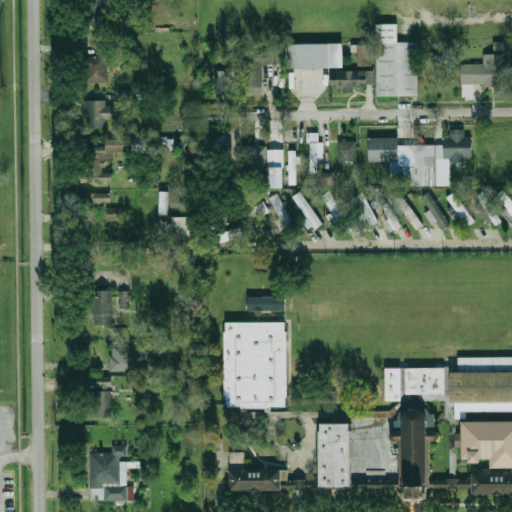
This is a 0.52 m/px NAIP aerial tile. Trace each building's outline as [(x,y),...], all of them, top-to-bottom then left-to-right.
[(105,17),(105,0),(87,0),(87,17),(105,17)] [(419,41),(419,95),(398,95),(377,95),(377,24),(398,24),(398,41),(419,41)] [(112,38),(99,38),(99,56),(85,56),(84,82),(112,83),(112,38)] [(288,44),(343,43),(344,67),(289,68),(288,44)] [(372,46),(358,46),(358,66),(373,66),(372,46)] [(274,63),(274,51),(247,51),(247,87),(264,87),(264,63),(274,63)] [(503,54),(483,54),(483,64),(472,64),(472,85),(503,85),(503,54)] [(234,71),(217,71),(217,96),(234,96),(234,71)] [(374,71),(330,71),(330,85),(338,85),(337,91),(353,91),(353,85),(374,85),(374,71)] [(84,100),(84,129),(106,129),(106,118),(118,118),(118,104),(106,104),(106,100),(84,100)] [(442,134),(443,184),(448,184),(447,159),(473,159),(472,134),(442,134)] [(369,161),(400,161),(400,184),(434,184),(434,144),(399,144),(399,137),(369,137),(369,161)] [(113,181),(113,171),(105,171),(104,152),(125,151),(125,138),(106,138),(106,148),(82,148),(82,182),(113,181)] [(322,173),(322,141),(310,141),(310,173),(322,173)] [(358,161),(358,141),(339,141),(339,161),(358,161)] [(266,173),(266,147),(252,147),(252,173),(266,173)] [(287,184),(296,184),(296,148),(287,148),(287,184)] [(268,188),(282,188),(282,168),(268,167),(268,188)] [(333,172),(322,173),(323,186),(333,186),(333,172)] [(324,194),(340,232),(348,229),(332,190),(324,194)] [(511,201),(503,190),(496,195),(511,214),(511,201)] [(159,215),(168,215),(168,191),(160,191),(159,215)] [(314,227),(321,222),(301,191),(293,196),(314,227)] [(392,195),(415,230),(422,225),(399,191),(392,195)] [(378,223),(363,192),(350,198),(361,220),(366,218),(370,226),(378,223)] [(422,197),(444,228),(451,223),(429,192),(422,197)] [(447,198),(468,226),(476,220),(455,192),(447,198)] [(82,193),(82,222),(99,222),(99,202),(112,202),(112,193),(82,193)] [(297,229),(279,193),(271,197),(289,233),(297,229)] [(502,221),(483,193),(474,198),(494,227),(502,221)] [(259,218),(270,212),(264,201),(254,207),(259,218)] [(401,226),(389,201),(380,205),(392,230),(401,226)] [(511,223),(511,216),(507,210),(503,212),(511,223)] [(120,214),(109,213),(108,220),(120,221),(120,214)] [(172,245),(197,245),(197,216),(172,216),(172,245)] [(238,241),(238,231),(216,231),(216,241),(238,241)] [(95,325),(114,325),(114,290),(95,290),(95,325)] [(129,291),(119,291),(120,309),(129,308),(129,291)] [(246,295),(285,295),(285,309),(246,309),(246,295)] [(227,322),(285,322),(286,331),(289,331),(289,397),(285,397),(286,406),(272,406),(272,408),(243,408),(243,406),(227,406),(227,398),(225,398),(224,331),(227,331),(227,322)] [(110,371),(147,370),(147,347),(134,347),(134,343),(110,343),(110,371)] [(161,344),(150,344),(150,353),(161,353),(161,344)] [(511,402),(456,402),(451,402),(450,371),(459,371),(459,366),(459,357),(511,357),(511,402)] [(436,422),(436,431),(428,430),(426,415),(422,411),(416,408),(410,409),(406,412),(404,417),(403,431),(395,431),(395,421),(398,421),(401,412),(407,406),(407,401),(402,401),(402,368),(406,368),(407,394),(446,394),(446,368),(446,366),(459,366),(459,371),(450,371),(451,402),(456,402),(457,478),(451,479),(450,422),(436,422)] [(387,368),(402,368),(402,401),(387,401),(387,368)] [(406,368),(446,368),(446,394),(407,394),(406,368)] [(95,418),(112,417),(111,390),(111,377),(94,377),(95,418)] [(428,430),(436,431),(438,431),(440,436),(438,441),(430,441),(430,488),(427,488),(427,497),(404,497),(404,488),(401,488),(400,442),(393,441),(390,436),(393,431),(395,431),(403,431),(404,417),(406,412),(410,409),(416,408),(422,411),(426,415),(428,430)] [(462,422),(511,421),(511,468),(492,468),(492,459),(480,459),(480,462),(470,462),(470,459),(462,459),(462,422)] [(321,423),(349,423),(349,431),(352,431),(352,488),(319,488),(319,431),(321,431),(321,423)] [(133,500),(133,486),(127,486),(126,467),(134,467),(134,462),(120,462),(120,456),(127,456),(126,445),(112,445),(112,452),(89,453),(90,501),(133,500)] [(244,468),(244,452),(229,453),(230,468),(244,468)] [(230,470),(281,470),(281,490),(230,490),(230,470)] [(472,474),(511,473),(511,494),(473,494),(472,474)]
